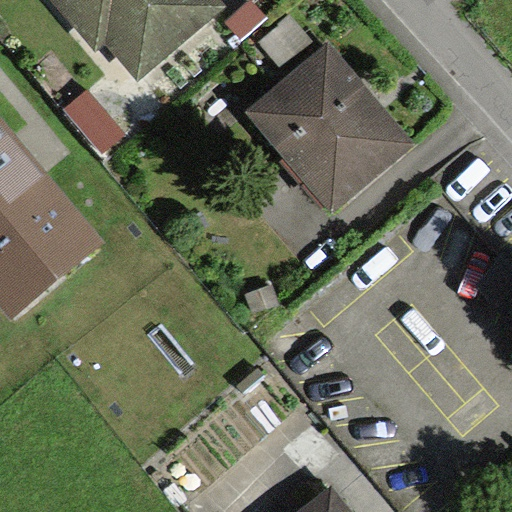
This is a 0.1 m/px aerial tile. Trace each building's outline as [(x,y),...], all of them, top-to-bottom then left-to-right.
[(227,9),(219,0),(47,0),(95,57),(106,47),(138,84),(227,9)] [(258,17),(247,5),(228,21),(239,34),(258,17)] [(328,45),(246,115),(334,217),(416,147),(328,45)] [(0,134),(0,316),(13,332),(103,259),(0,134)] [(339,511),(326,496),(306,511),(339,511)]
